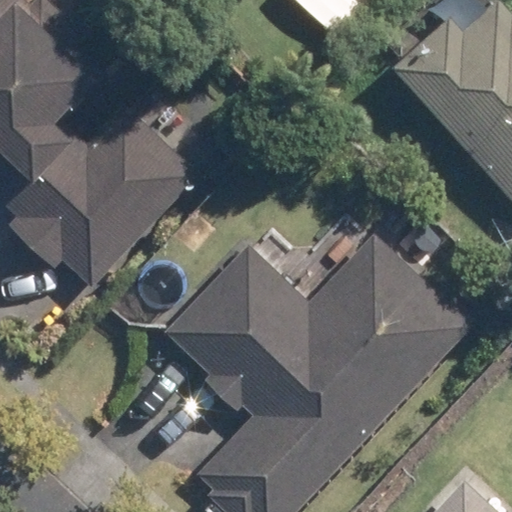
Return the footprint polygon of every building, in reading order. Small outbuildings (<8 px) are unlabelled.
[(0,0),(0,164),(27,190),(0,218),(0,228),(48,274),(61,260),(92,289),(200,175),(92,72),(118,45),(76,5),(70,0),(0,0)] [(282,0),(330,43),(368,0),(282,0)] [(511,9),(510,12),(498,0),(450,0),(379,68),(511,206),(511,9)] [(159,339),(247,420),(196,477),(233,511),(298,511),(468,328),(400,264),(367,234),(312,294),(252,238),(159,339)] [(504,511),(466,475),(429,511),(504,511)]
